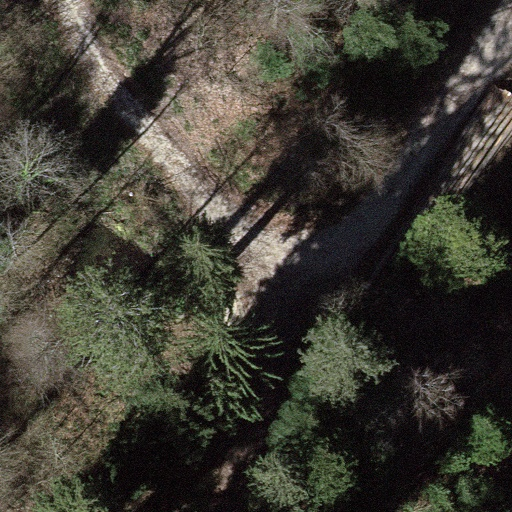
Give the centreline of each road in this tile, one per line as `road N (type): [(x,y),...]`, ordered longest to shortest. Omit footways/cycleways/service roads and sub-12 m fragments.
road 1 (track): [(237,511),(292,277),(511,16)]
road 2 (track): [(292,277),(147,143),(104,83),(72,0)]
